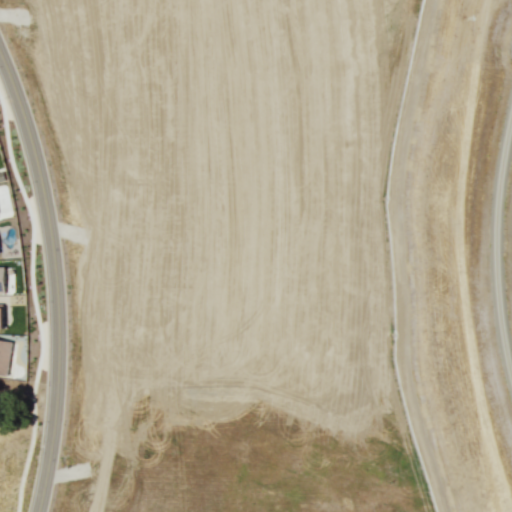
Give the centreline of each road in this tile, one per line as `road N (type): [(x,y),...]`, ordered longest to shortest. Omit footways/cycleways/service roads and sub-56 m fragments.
road 1 (tertiary): [(37,511),(56,391),(56,286),(32,145),(0,52)]
road 2 (residential): [(511,380),(494,261),(511,119)]
